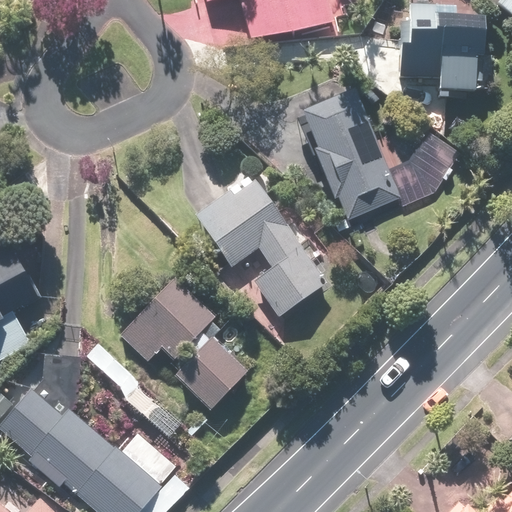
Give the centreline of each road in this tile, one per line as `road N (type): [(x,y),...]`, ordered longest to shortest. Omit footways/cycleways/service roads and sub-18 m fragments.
road 1 (residential): [(127,0),(175,61),(170,82),(161,102),(89,129),(59,129),(45,108),(45,88),(93,6)]
road 2 (primary): [(511,271),(277,511)]
